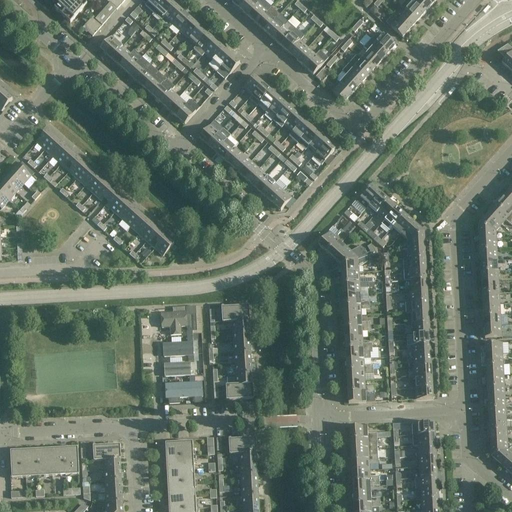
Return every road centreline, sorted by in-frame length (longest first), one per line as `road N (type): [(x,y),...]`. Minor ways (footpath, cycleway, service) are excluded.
road 1 (residential): [(475,0),(355,132),(266,51)]
road 2 (residential): [(464,411),(455,217),(511,150)]
road 3 (residential): [(319,387),(313,285),(283,250)]
road 4 (residential): [(326,418),(464,411)]
road 5 (residential): [(177,152),(74,62)]
road 6 (residential): [(0,435),(135,424)]
road 7 (residential): [(177,152),(266,51)]
